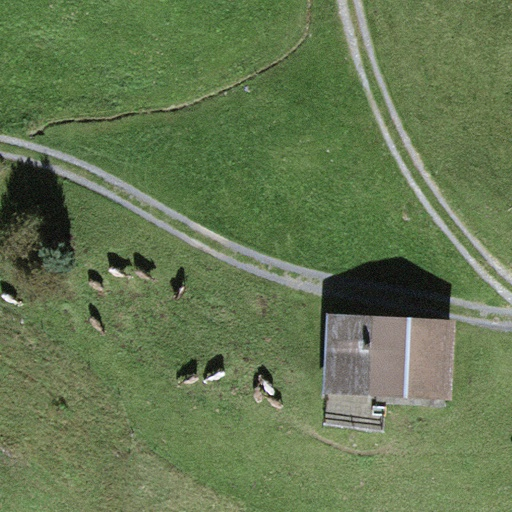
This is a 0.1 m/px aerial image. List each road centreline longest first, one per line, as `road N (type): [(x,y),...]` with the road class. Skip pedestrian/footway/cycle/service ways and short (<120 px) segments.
road 1 (track): [(0,145),(119,189),(226,254),(358,289),(511,316)]
road 2 (track): [(349,0),(395,135),(473,254),(511,286)]
